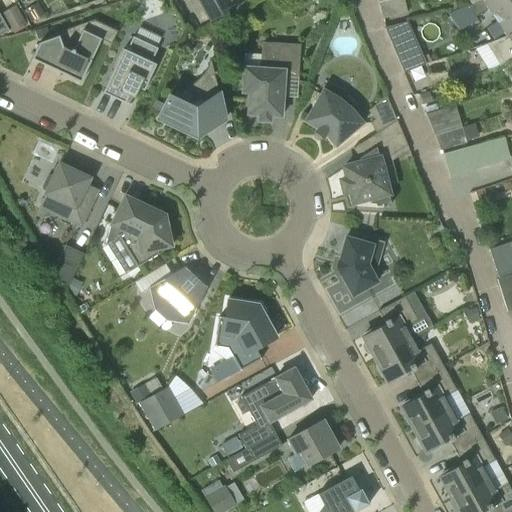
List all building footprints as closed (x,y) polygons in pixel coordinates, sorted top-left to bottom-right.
[(210,24),(235,9),(229,0),(196,0),(202,9),(210,24)] [(403,0),(388,0),(378,3),(382,19),(406,13),(403,0)] [(511,0),(486,0),(483,3),(471,7),(470,5),(468,7),(475,18),(486,10),(505,37),(506,38),(511,33),(511,0)] [(43,16),(36,4),(23,11),(30,23),(43,16)] [(26,24),(18,12),(3,21),(10,33),(26,24)] [(57,37),(39,42),(31,60),(80,83),(100,40),(110,45),(117,32),(92,20),(55,33),(57,37)] [(403,73),(426,64),(407,22),(384,28),(403,73)] [(46,28),(34,32),(36,39),(49,35),(46,28)] [(511,33),(506,38),(505,37),(474,48),(487,70),(499,65),(511,56),(511,33)] [(125,51),(122,50),(102,94),(129,107),(138,89),(143,91),(152,74),(155,65),(149,63),(156,49),(131,38),(125,51)] [(240,95),(248,95),(247,115),(258,116),(257,122),(269,123),(270,117),(281,117),(283,77),(298,78),(300,45),(261,42),(260,67),(242,66),(240,95)] [(173,93),(169,94),(157,120),(196,139),(203,134),(203,133),(202,132),(202,130),(202,128),(202,127),(203,125),(204,124),(205,123),(207,122),(223,117),(208,60),(205,68),(201,75),(194,82),(187,87),(180,91),(173,93)] [(322,88),(303,120),(308,123),(306,126),(322,139),(325,136),(334,148),(363,123),(351,109),(339,98),(322,88)] [(419,95),(422,105),(432,102),(428,91),(419,95)] [(369,123),(376,134),(396,121),(385,96),(367,111),(374,119),(369,123)] [(434,138),(461,128),(454,105),(425,115),(434,138)] [(474,124),(462,128),(465,141),(478,137),(474,124)] [(461,128),(434,138),(440,151),(466,143),(461,128)] [(379,163),(406,147),(400,132),(358,159),(359,164),(343,168),(346,180),(340,181),(343,193),(349,192),(352,203),(368,199),(369,204),(390,206),(379,163)] [(509,160),(509,157),(504,138),(442,154),(449,179),(475,172),(474,169),(509,160)] [(38,207),(78,227),(94,194),(83,189),(88,179),(59,166),(53,177),(50,176),(47,177),(43,185),(42,191),(42,193),(41,195),(43,196),(38,207)] [(501,185),(503,191),(510,189),(508,182),(501,185)] [(116,236),(136,268),(157,255),(158,255),(157,250),(170,247),(164,216),(159,214),(158,216),(148,212),(150,209),(124,197),(109,227),(121,233),(116,236)] [(492,214),(483,217),(487,229),(496,226),(492,214)] [(351,297),(377,282),(374,277),(384,242),(362,237),(361,242),(345,238),(336,269),(351,297)] [(498,279),(511,274),(511,248),(510,242),(489,250),(498,279)] [(83,255),(63,245),(53,267),(61,283),(68,286),(72,279),(83,255)] [(185,325),(206,287),(205,287),(204,287),(184,269),(185,268),(184,267),(147,290),(147,291),(148,290),(152,310),(164,321),(185,324),(185,325)] [(511,274),(498,279),(496,279),(506,312),(511,310),(511,274)] [(71,296),(78,282),(72,279),(68,286),(65,293),(71,296)] [(374,360),(412,339),(405,327),(417,321),(404,297),(377,312),(383,322),(377,326),(378,328),(362,337),(374,360)] [(260,359),(255,349),(276,338),(266,320),(265,320),(257,306),(253,306),(253,304),(227,300),(224,318),(218,317),(214,346),(226,349),(239,371),(260,359)] [(80,314),(86,310),(83,304),(76,308),(80,314)] [(476,308),(465,311),(469,323),(479,320),(476,308)] [(416,383),(443,368),(430,344),(418,351),(412,339),(374,360),(387,383),(403,374),(405,376),(411,372),(416,383)] [(413,430),(450,409),(443,397),(456,391),(443,368),(416,383),(421,393),(416,396),(417,398),(400,407),(413,430)] [(274,435),(267,424),(310,400),(293,369),(240,398),(255,426),(238,435),(245,449),(274,435)] [(144,396),(139,386),(126,393),(132,403),(144,396)] [(167,388),(138,404),(153,431),(182,416),(167,388)] [(502,407),(490,412),(495,424),(507,419),(502,407)] [(454,453),(481,438),(468,414),(456,421),(450,409),(413,430),(425,453),(442,443),(443,446),(448,443),(454,453)] [(294,457),(298,455),(305,467),(337,449),(335,446),(338,442),(334,434),(329,434),(327,431),(320,435),(315,425),(285,441),(294,457)] [(511,436),(508,430),(498,435),(504,446),(511,441),(511,436)] [(274,435),(245,449),(225,460),(232,473),(280,446),(274,435)] [(221,445),(227,456),(242,448),(236,437),(221,445)] [(439,477),(451,500),(489,479),(482,467),(494,460),(481,438),(454,453),(459,463),(454,466),(455,468),(439,477)] [(511,511),(511,493),(507,484),(495,491),(489,479),(451,500),(458,511),(511,511)] [(224,490),(219,481),(200,492),(211,511),(224,511),(234,507),(233,506),(224,490)] [(318,511),(355,511),(368,505),(363,497),(361,498),(352,481),(334,491),(332,486),(316,495),(324,509),(318,511)]
